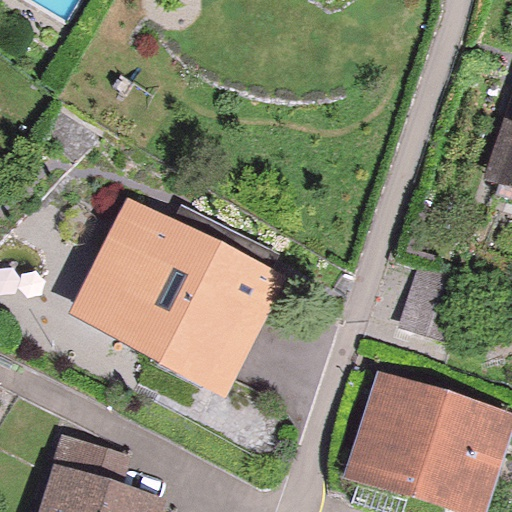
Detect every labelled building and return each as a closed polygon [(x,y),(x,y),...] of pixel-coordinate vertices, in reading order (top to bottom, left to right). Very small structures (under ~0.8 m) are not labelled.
[(511,119),(492,181),(511,186),(511,119)] [(277,283),(124,208),(64,329),(216,404),(277,283)] [(454,343),(470,291),(417,275),(401,327),(454,343)] [(480,511),(511,428),(376,380),(335,493),(388,511),(480,511)] [(155,511),(159,502),(54,462),(35,511),(155,511)]
